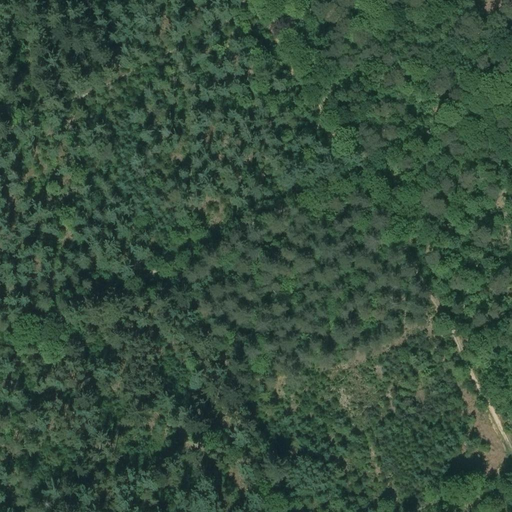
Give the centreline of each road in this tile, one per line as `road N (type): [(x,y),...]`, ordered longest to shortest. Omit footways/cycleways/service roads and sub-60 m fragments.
road 1 (track): [(511,459),(360,169)]
road 2 (track): [(174,262),(307,511)]
road 3 (track): [(0,352),(174,262)]
road 4 (track): [(360,169),(278,0)]
road 5 (track): [(511,97),(360,169)]
road 6 (track): [(395,511),(511,471)]
